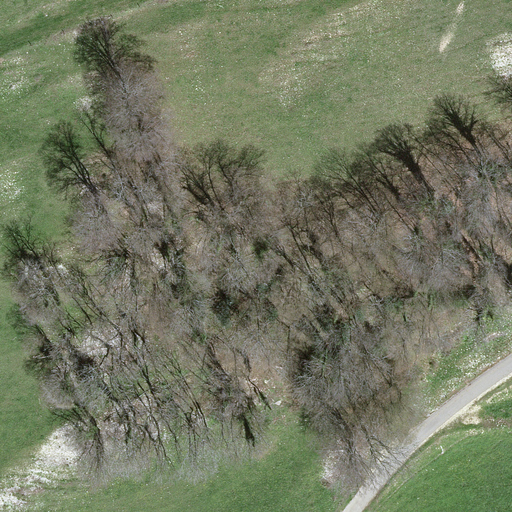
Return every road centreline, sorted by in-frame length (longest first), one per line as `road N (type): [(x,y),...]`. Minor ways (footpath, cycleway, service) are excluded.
road 1 (track): [(511,366),(420,437),(351,511)]
road 2 (track): [(129,0),(0,39)]
